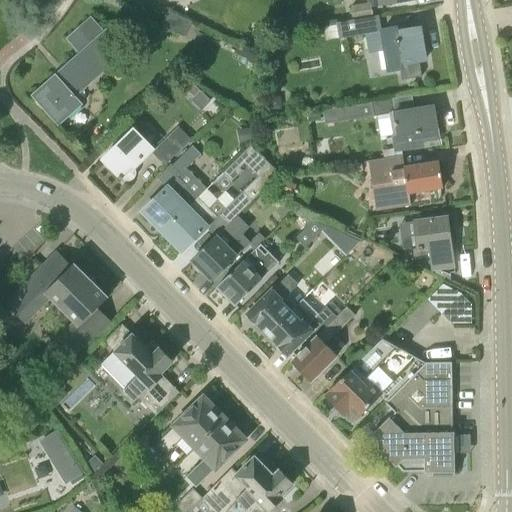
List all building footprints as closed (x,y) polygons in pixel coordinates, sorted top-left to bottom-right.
[(351,6),(353,19),(373,16),(370,2),(351,6)] [(194,42),(201,28),(169,11),(161,26),(194,42)] [(379,15),(373,16),(353,19),(336,22),(337,24),(324,27),(327,41),(365,34),(369,53),(385,51),(388,70),(403,67),(403,64),(426,59),(420,28),(398,32),(397,28),(382,31),(379,15)] [(104,32),(91,18),(68,39),(80,54),(33,96),(58,124),(80,105),(72,96),(123,51),(105,31),(104,32)] [(246,61),(262,68),(267,58),(239,44),(235,54),(247,59),(246,61)] [(191,84),(186,90),(193,97),(199,91),(191,84)] [(290,95),(281,88),(272,99),(280,106),(290,95)] [(348,121),(372,116),(369,101),(345,106),(348,121)] [(433,105),(395,111),(394,112),(398,135),(392,136),(394,150),(424,145),(423,141),(439,138),(433,105)] [(320,112),(308,113),(309,121),(321,119),(320,112)] [(166,164),(191,140),(180,128),(155,153),(166,164)] [(240,145),(252,143),(250,129),(238,131),(240,145)] [(133,179),(136,176),(136,171),(134,167),(152,149),(133,130),(103,160),(119,176),(118,177),(121,180),(122,179),(125,181),(129,181),(133,179)] [(220,214),(229,224),(280,174),(251,145),(223,173),(232,182),(243,171),(240,167),(244,163),(257,176),(220,214)] [(192,146),(172,165),(181,174),(186,168),(201,155),(192,146)] [(398,170),(396,158),(402,157),(402,156),(368,161),(376,211),(410,204),(409,193),(443,188),(439,161),(404,167),(404,169),(398,170)] [(162,231),(197,198),(177,178),(143,212),(162,231)] [(279,192),(292,198),(297,186),(283,180),(279,192)] [(182,251),(216,217),(197,198),(162,231),(182,251)] [(454,266),(447,217),(400,223),(403,250),(411,249),(412,260),(430,258),(432,269),(454,266)] [(305,230),(296,238),(305,248),(329,225),(317,219),(305,230)] [(329,225),(322,232),(346,256),(362,240),(329,225)] [(239,253),(245,258),(257,247),(259,244),(254,239),(250,243),(242,234),(228,247),(217,236),(192,261),(212,280),(239,253)] [(217,286),(236,305),(278,262),(268,252),(265,255),(257,247),(245,258),(217,286)] [(56,340),(76,359),(95,340),(81,326),(108,298),(74,264),(56,281),(42,266),(5,303),(25,324),(51,298),(74,322),(56,340)] [(292,310),(282,300),(298,284),(289,274),(248,315),(255,322),(254,323),(266,336),(292,310)] [(472,305),(463,295),(443,315),(452,324),(472,305)] [(314,333),(323,324),(326,327),(341,311),(332,301),(318,314),(303,299),(292,310),(266,336),(279,348),(280,347),(288,354),(311,331),(314,333)] [(345,307),(341,311),(326,327),(291,361),(311,381),(337,356),(325,344),(354,315),(345,307)] [(153,354),(132,334),(102,364),(126,388),(122,392),(133,404),(140,397),(157,415),(179,394),(161,376),(162,375),(161,374),(173,362),(159,348),(153,354)] [(394,350),(382,339),(350,371),(377,398),(379,396),(385,403),(409,379),(403,372),(411,363),(396,348),(394,350)] [(409,379),(385,403),(394,412),(368,438),(396,467),(404,460),(409,466),(424,466),(425,472),(455,472),(454,451),(460,451),(460,436),(454,436),(454,432),(453,432),(451,362),(425,363),(409,379)] [(350,371),(325,395),(345,415),(349,412),(356,419),(377,398),(350,371)] [(196,446),(224,419),(203,397),(155,445),(165,455),(176,444),(186,455),(195,446),(196,446)] [(20,422),(27,431),(44,417),(37,408),(20,422)] [(245,440),(224,419),(196,446),(206,457),(186,477),(196,487),(245,440)] [(38,442),(47,457),(64,446),(55,431),(38,442)] [(86,464),(94,473),(102,464),(94,456),(86,464)] [(273,476),(255,457),(238,473),(233,468),(195,506),(201,511),(227,511),(238,501),(249,511),(248,511),(266,511),(282,497),(281,495),(293,484),(279,470),(273,476)] [(182,511),(187,511),(202,498),(193,489),(176,506),(182,511)]
